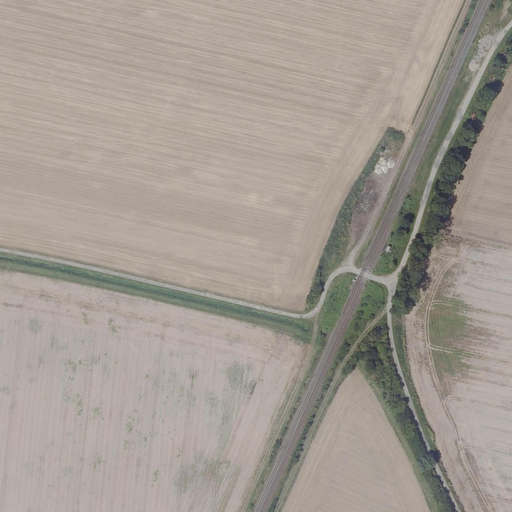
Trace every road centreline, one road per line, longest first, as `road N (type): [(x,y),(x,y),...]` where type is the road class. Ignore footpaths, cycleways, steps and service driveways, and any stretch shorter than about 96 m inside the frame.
road 1 (track): [(459,511),(397,366),(389,306),(438,162),(511,23)]
road 2 (track): [(0,249),(295,316),(313,313),(331,275),(347,269),(394,283)]
road 3 (track): [(347,269),(469,0)]
road 4 (track): [(275,511),(348,354),(389,306)]
road 5 (track): [(241,511),(302,375),(313,313)]
